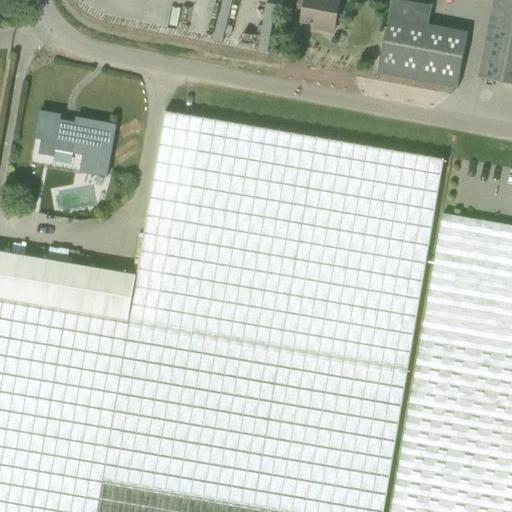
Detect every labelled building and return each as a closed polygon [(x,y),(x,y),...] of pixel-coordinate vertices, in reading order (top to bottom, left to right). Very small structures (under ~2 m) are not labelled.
[(305,0),(301,22),(313,24),(312,28),(334,32),(340,0),(305,0)] [(511,84),(511,0),(493,0),(478,78),(511,84)] [(260,50),(271,51),(276,4),(266,3),(260,50)] [(415,22),(389,17),(378,75),(457,90),(468,32),(415,22)] [(40,111),(35,139),(41,141),(39,155),(54,157),(55,150),(84,155),(81,172),(107,177),(117,125),(86,120),(85,125),(60,120),(61,115),(40,111)] [(165,112),(140,262),(137,276),(0,252),(0,511),(383,511),(444,159),(165,112)] [(389,511),(511,511),(511,225),(442,214),(389,511)]
